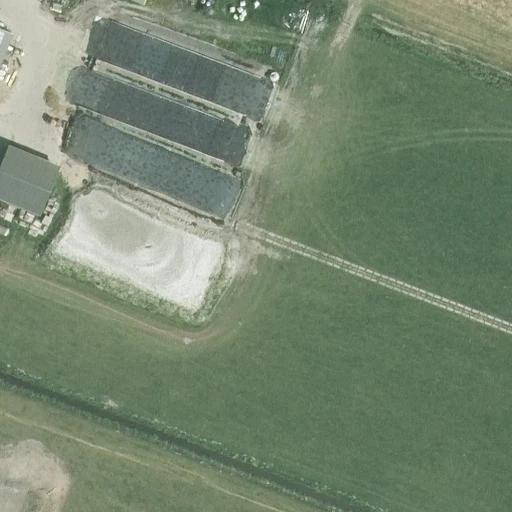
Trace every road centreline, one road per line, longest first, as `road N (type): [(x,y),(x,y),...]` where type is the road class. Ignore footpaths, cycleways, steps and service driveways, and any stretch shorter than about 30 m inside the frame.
road 1 (track): [(0,132),(511,329)]
road 2 (track): [(0,2),(31,44),(0,125)]
